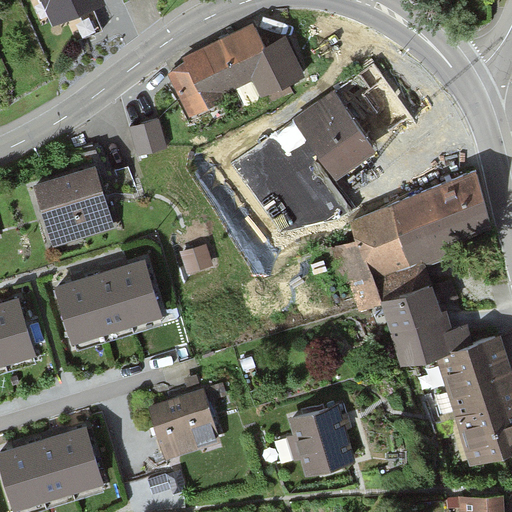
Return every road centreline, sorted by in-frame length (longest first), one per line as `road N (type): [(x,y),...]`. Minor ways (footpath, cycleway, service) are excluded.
road 1 (tertiary): [(0,152),(206,17)]
road 2 (tertiary): [(511,227),(490,137),(463,80)]
road 3 (tertiary): [(463,80),(412,24),(364,0)]
